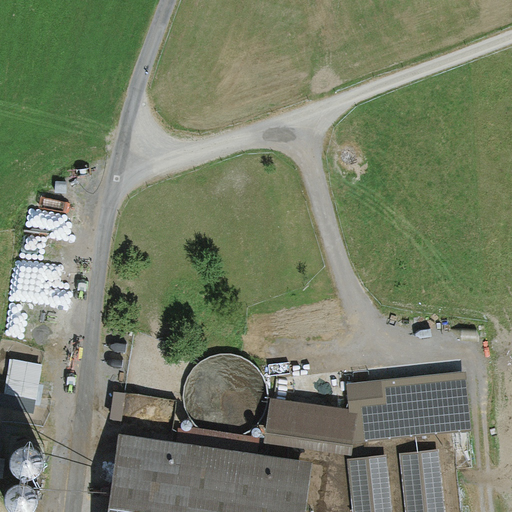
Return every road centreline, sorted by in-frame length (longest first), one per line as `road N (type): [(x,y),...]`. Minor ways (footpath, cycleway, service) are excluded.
road 1 (residential): [(167,0),(115,167),(67,511)]
road 2 (track): [(115,167),(157,164),(511,28)]
